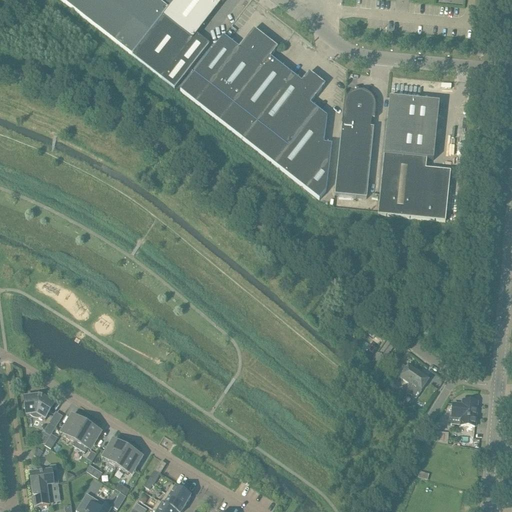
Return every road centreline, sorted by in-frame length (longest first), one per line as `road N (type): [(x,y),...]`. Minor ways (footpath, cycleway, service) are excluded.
road 1 (unclassified): [(373,511),(452,378),(136,128),(0,67)]
road 2 (residential): [(227,495),(0,355)]
road 3 (unclassified): [(288,0),(354,50),(511,73)]
road 4 (unclassified): [(487,511),(507,275)]
road 5 (unknown): [(319,23),(335,6),(465,13),(477,0)]
